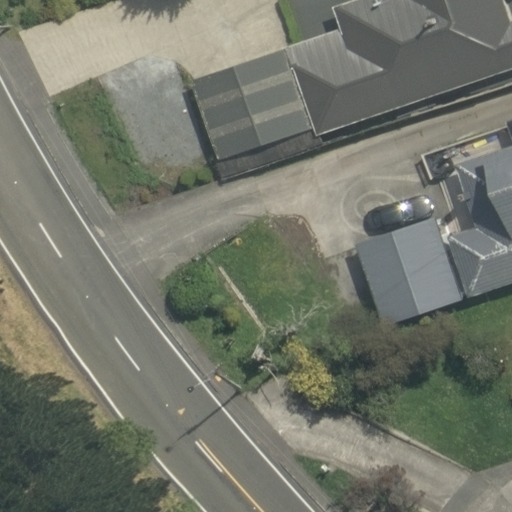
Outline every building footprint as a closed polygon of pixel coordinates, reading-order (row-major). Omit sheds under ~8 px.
[(303,67),(326,136),(511,72),(511,0),(370,0),(347,8),(361,48),(303,67)] [(291,46),(198,80),(222,157),(317,125),(291,46)] [(460,232),(480,291),(511,279),(511,146),(466,162),(486,223),(460,232)] [(444,215),(363,241),(390,322),(471,295),(444,215)] [(394,353),(362,251),(322,264),(354,366),(394,353)]
